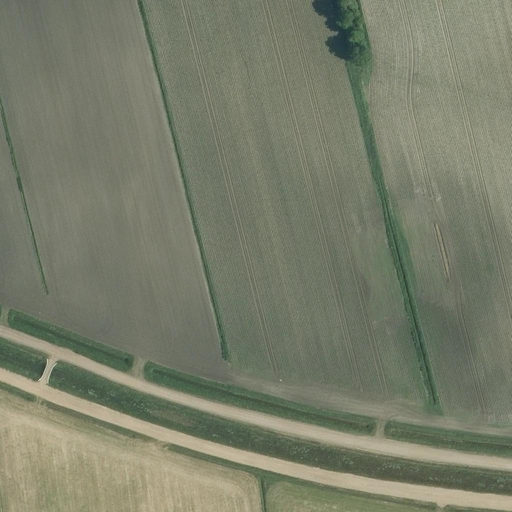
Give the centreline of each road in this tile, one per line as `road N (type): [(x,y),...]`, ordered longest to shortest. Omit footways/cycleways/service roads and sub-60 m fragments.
road 1 (track): [(511,465),(211,406),(0,330)]
road 2 (track): [(0,373),(270,464),(511,503)]
